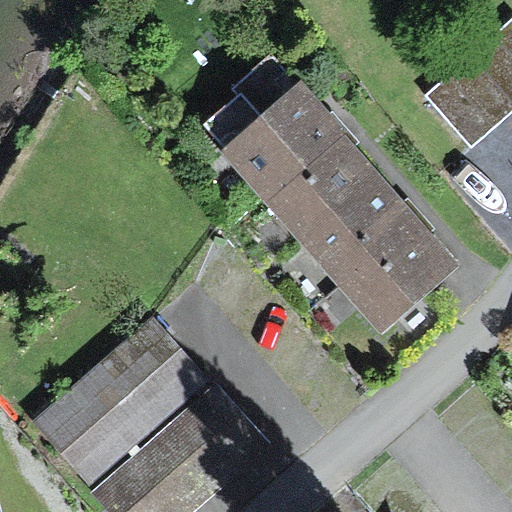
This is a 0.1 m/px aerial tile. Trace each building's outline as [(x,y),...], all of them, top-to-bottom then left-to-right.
[(511,17),(429,88),(477,144),(511,114),(511,17)] [(352,126),(315,82),(245,138),(283,183),(352,126)] [(389,169),(352,126),(283,183),(322,228),(389,169)] [(426,213),(389,169),(322,228),(360,274),(426,213)] [(463,257),(426,213),(360,274),(398,319),(463,257)] [(191,511),(275,439),(161,310),(46,411),(134,511),(191,511)] [(39,511),(30,452),(0,456),(0,511),(39,511)]
